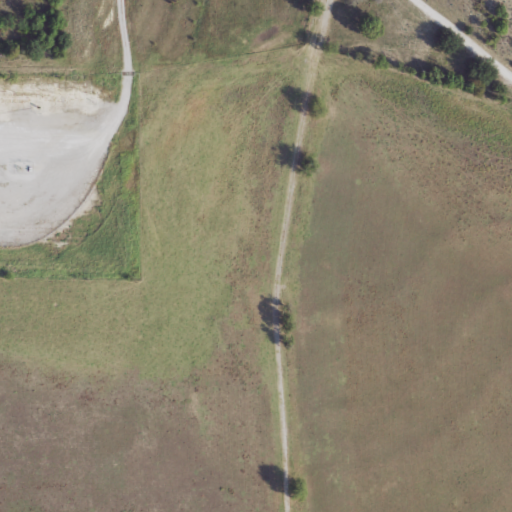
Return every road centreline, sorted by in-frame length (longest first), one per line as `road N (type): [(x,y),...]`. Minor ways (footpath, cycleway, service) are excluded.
road 1 (residential): [(287,511),(275,300),(294,154),(327,0)]
road 2 (residential): [(511,76),(413,0)]
